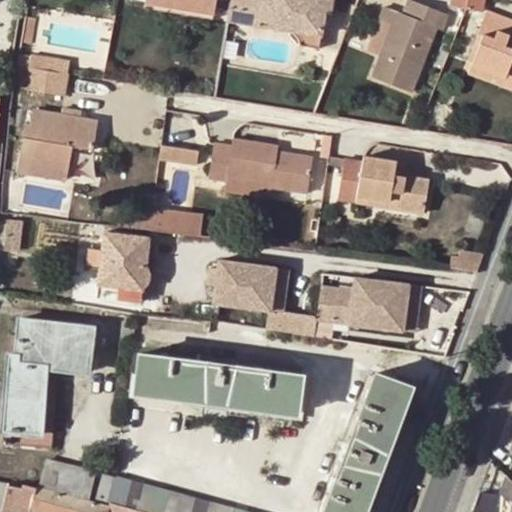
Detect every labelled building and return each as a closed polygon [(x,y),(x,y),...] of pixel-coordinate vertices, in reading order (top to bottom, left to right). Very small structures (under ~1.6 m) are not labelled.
[(149,0),(212,12),(214,0),(149,0)] [(229,0),(228,3),(227,7),(260,13),(261,6),(271,7),(270,16),(288,19),(285,30),(289,31),(288,34),(289,34),(290,34),(292,35),(293,36),(294,37),(295,38),(296,40),(297,41),(297,42),(297,44),(297,45),(297,46),(317,50),(321,26),(323,26),(329,11),(330,0),(229,0)] [(409,0),(406,11),(400,8),(388,39),(374,74),(412,90),(444,11),(417,0),(409,0)] [(388,39),(400,8),(391,5),(380,35),(388,39)] [(258,26),(260,13),(227,7),(226,20),(258,26)] [(511,41),(509,41),(511,32),(511,15),(489,7),(479,32),(484,34),(473,64),(507,76),(509,72),(511,73),(511,41)] [(268,27),(285,30),(288,19),(270,16),(268,27)] [(30,50),(28,62),(66,68),(68,57),(30,50)] [(17,60),(12,83),(23,84),(28,62),(17,60)] [(66,68),(28,62),(23,84),(62,91),(66,68)] [(507,76),(473,64),(470,73),(511,88),(511,73),(509,72),(507,76)] [(25,120),(24,126),(93,137),(96,118),(79,114),(71,113),(72,104),(61,102),(59,111),(32,106),(30,121),(25,120)] [(71,113),(79,114),(80,106),(72,104),(71,113)] [(93,137),(24,126),(18,166),(67,174),(73,143),(92,146),(93,137)] [(213,176),(231,179),(233,173),(275,181),(274,188),(309,194),(316,160),(281,152),(282,145),(237,137),(235,145),(219,142),(213,176)] [(367,163),(334,158),(333,166),(328,196),(343,199),(344,192),(396,201),(396,208),(427,215),(434,179),(414,176),(403,175),(405,162),(369,156),(367,163)] [(405,162),(403,175),(414,176),(416,164),(405,162)] [(233,173),(231,179),(274,188),(275,181),(233,173)] [(396,201),(344,192),(343,199),(396,208),(396,201)] [(155,215),(153,229),(179,233),(181,212),(156,209),(155,215)] [(153,229),(155,215),(120,210),(118,224),(153,229)] [(179,233),(204,236),(206,216),(181,212),(179,233)] [(19,217),(8,216),(5,232),(17,234),(19,217)] [(106,231),(103,248),(102,266),(100,282),(120,285),(145,288),(145,286),(147,285),(148,284),(150,281),(151,280),(152,278),(153,275),(152,272),(151,271),(150,268),(150,267),(148,265),(147,264),(150,236),(106,231)] [(102,266),(103,248),(90,247),(89,264),(102,266)] [(476,269),(483,253),(461,250),(461,256),(450,254),(448,265),(476,269)] [(326,320),(326,317),(289,313),(279,311),(285,266),(228,259),(226,269),(225,285),(222,304),(278,311),(275,330),(324,337),(326,320)] [(295,267),(285,266),(279,311),(289,313),(295,267)] [(216,284),(225,285),(226,269),(219,268),(216,284)] [(430,287),(364,278),(363,289),(359,324),(425,332),(430,287)] [(143,300),(145,288),(120,285),(118,296),(143,300)] [(348,287),(330,285),(326,317),(326,320),(344,322),(348,287)] [(363,289),(348,287),(344,322),(359,324),(363,289)] [(20,316),(17,331),(14,351),(7,351),(0,409),(0,425),(36,430),(45,365),(58,367),(87,371),(93,327),(20,316)] [(14,351),(17,331),(10,330),(7,351),(14,351)] [(306,373),(143,351),(136,391),(299,413),(306,373)] [(0,437),(47,444),(58,367),(45,365),(36,430),(0,425),(0,437)] [(365,511),(409,385),(373,373),(323,511),(365,511)] [(43,454),(35,481),(86,495),(93,468),(43,454)] [(94,496),(110,501),(151,511),(259,511),(115,473),(115,475),(101,471),(94,496)] [(0,506),(3,508),(10,480),(0,477),(0,506)] [(511,511),(511,482),(509,479),(499,488),(496,511),(511,511)] [(29,511),(30,509),(42,511),(107,511),(109,506),(24,482),(16,511),(29,511)] [(151,511),(110,501),(109,506),(107,511),(151,511)]
